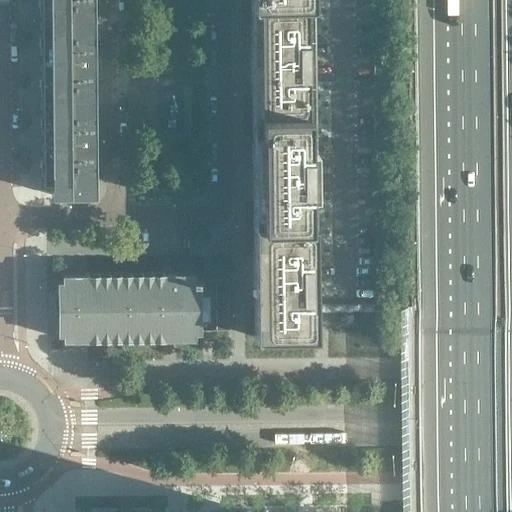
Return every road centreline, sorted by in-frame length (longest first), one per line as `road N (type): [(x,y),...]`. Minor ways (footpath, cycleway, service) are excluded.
road 1 (motorway): [(468,0),(473,511)]
road 2 (tertiary): [(52,428),(511,423)]
road 3 (residential): [(114,215),(225,209),(222,0)]
road 4 (residential): [(114,215),(112,0)]
